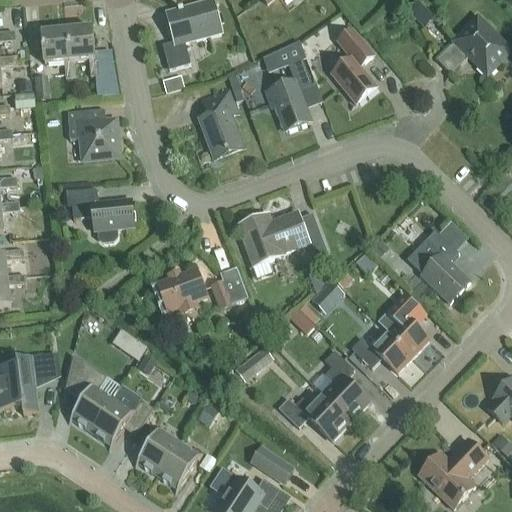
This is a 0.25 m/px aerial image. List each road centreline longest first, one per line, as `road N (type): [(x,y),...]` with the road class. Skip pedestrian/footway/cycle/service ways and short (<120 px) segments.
road 1 (residential): [(511,254),(413,157),(391,148),(367,149),(218,204),(177,193),(146,128),(122,0)]
road 2 (residential): [(321,511),(511,313)]
road 3 (residential): [(0,459),(53,457),(136,511)]
